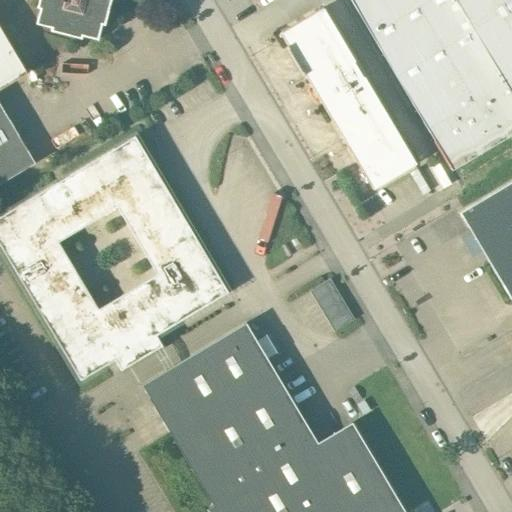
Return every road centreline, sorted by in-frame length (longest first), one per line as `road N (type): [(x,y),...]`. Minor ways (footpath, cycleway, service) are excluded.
road 1 (residential): [(195,0),(500,511)]
road 2 (unknown): [(344,252),(511,152)]
